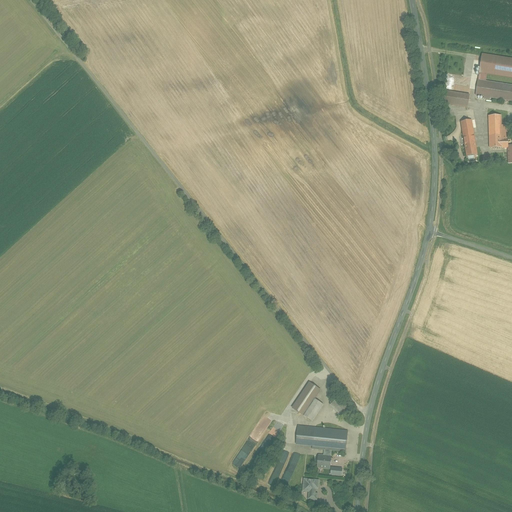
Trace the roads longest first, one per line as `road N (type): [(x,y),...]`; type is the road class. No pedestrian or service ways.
road 1 (unclassified): [(369,415),(28,0)]
road 2 (tertiary): [(412,0),(433,139),(428,230)]
road 3 (tertiary): [(428,230),(369,415)]
